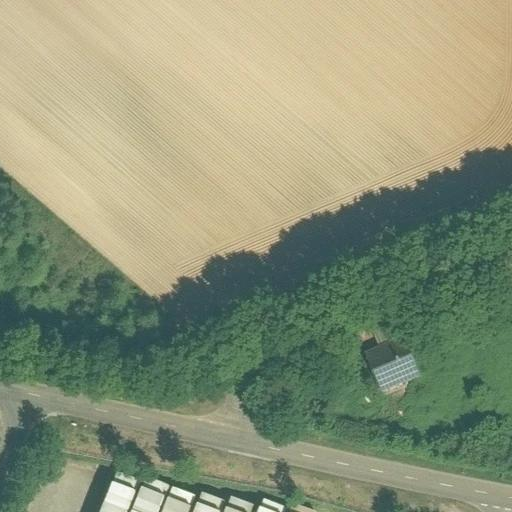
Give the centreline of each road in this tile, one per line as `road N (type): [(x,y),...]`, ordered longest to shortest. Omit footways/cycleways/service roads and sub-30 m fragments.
road 1 (unclassified): [(511,499),(24,395)]
road 2 (unknown): [(238,440),(256,401),(301,348),(511,260)]
